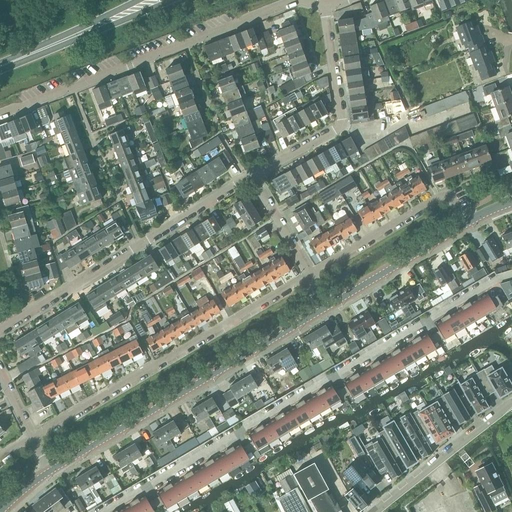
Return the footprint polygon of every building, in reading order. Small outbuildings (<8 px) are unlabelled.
[(394,0),(391,0),(383,3),(388,17),(400,13),(399,13),(400,12),(394,0)] [(408,0),(394,0),(400,12),(411,8),(408,0)] [(408,0),(411,8),(412,11),(424,7),(433,4),(431,0),(408,0)] [(436,0),(441,12),(449,9),(469,1),(469,0),(436,0)] [(372,13),(366,16),(366,18),(367,18),(371,30),(378,27),(377,26),(390,21),(388,17),(383,3),(370,8),(372,13)] [(353,19),(338,22),(340,34),(355,32),(362,31),(362,36),(371,35),(371,30),(367,18),(366,18),(360,21),(353,22),(353,19)] [(284,30),(275,33),(277,38),(280,37),(283,44),(298,38),(293,27),(291,27),(289,22),(282,25),(284,30)] [(416,22),(405,26),(408,33),(419,28),(416,22)] [(469,55),(485,49),(477,26),(474,28),(472,22),(455,29),(462,46),(463,46),(465,50),(468,49),(469,53),(469,54),(469,55)] [(241,34),(247,49),(258,44),(254,32),(253,29),(241,34)] [(267,49),(261,34),(260,30),(254,32),(258,44),(261,51),(267,49)] [(261,34),(267,49),(269,54),(276,52),(268,32),(261,34)] [(355,32),(340,34),(342,47),(357,44),(355,32)] [(241,34),(229,39),(235,53),(242,50),(243,54),(248,52),(247,49),(241,34)] [(288,56),(302,50),(298,38),(283,44),(287,56),(288,55),(288,56)] [(223,58),(235,53),(229,39),(218,43),(223,58)] [(211,63),(223,58),(218,43),(205,48),(211,63)] [(357,44),(342,47),(344,59),(359,57),(357,44)] [(485,49),(469,55),(475,72),(477,71),(481,81),(496,76),(492,63),(494,62),(491,52),(487,54),(485,49)] [(292,67),(306,62),(302,50),(288,56),(292,67)] [(359,57),(344,59),(346,71),(361,69),(359,57)] [(292,67),(288,68),(296,89),(306,84),(303,77),(311,74),(306,62),(292,67)] [(257,63),(251,65),(254,73),(260,71),(257,63)] [(170,82),(184,77),(180,65),(165,70),(170,82)] [(225,65),(219,67),(222,74),(228,71),(225,65)] [(361,69),(346,71),(348,84),(367,81),(369,81),(367,68),(361,69)] [(240,87),(236,77),(235,77),(233,72),(221,77),(223,80),(218,82),(223,94),(240,87)] [(140,73),(128,78),(134,91),(133,92),(134,92),(135,96),(147,91),(146,87),(140,73)] [(150,89),(158,86),(154,76),(146,79),(150,89)] [(174,94),(189,88),(184,77),(170,82),(174,94)] [(133,92),(134,91),(128,78),(117,82),(122,97),(134,92),(133,92)] [(262,81),(256,83),(260,93),(266,91),(262,81)] [(367,81),(348,84),(350,96),(370,93),(364,94),(363,88),(368,87),(367,81)] [(111,101),(122,97),(117,82),(105,86),(111,101)] [(495,84),(482,89),(485,97),(490,95),(495,108),(511,101),(511,98),(508,88),(498,92),(495,84)] [(93,91),(98,105),(100,111),(112,106),(110,101),(111,101),(105,86),(93,91)] [(240,87),(223,94),(227,106),(242,100),(248,98),(243,86),(240,87)] [(174,93),(170,95),(175,107),(179,106),(179,105),(193,100),(189,88),(174,94),(174,93)] [(397,91),(390,92),(391,103),(401,101),(397,91)] [(160,92),(153,94),(156,101),(162,99),(160,92)] [(459,94),(463,104),(469,102),(465,92),(459,94)] [(370,93),(350,96),(352,108),(372,106),(370,93)] [(457,107),(463,104),(459,94),(453,96),(457,107)] [(330,95),(320,100),(322,104),(331,102),(330,95)] [(452,109),(457,107),(453,96),(448,98),(452,109)] [(309,108),(317,121),(328,115),(322,104),(320,100),(318,97),(307,103),(310,108),(309,108)] [(446,111),(452,109),(448,98),(442,101),(446,111)] [(183,117),(198,112),(193,100),(179,105),(183,117)] [(227,106),(232,117),(246,112),(242,100),(227,106)] [(401,101),(391,103),(393,115),(406,112),(401,101)] [(440,113),(446,111),(442,101),(436,103),(440,113)] [(499,120),(494,122),(497,130),(510,125),(508,118),(511,116),(511,101),(495,108),(499,120)] [(306,127),(317,121),(309,108),(310,108),(307,103),(296,110),(306,127)] [(434,115),(440,113),(436,103),(430,105),(434,115)] [(428,117),(434,115),(430,105),(425,107),(428,117)] [(372,106),(352,108),(354,121),(368,119),(368,122),(374,121),(372,106)] [(306,127),(296,110),(295,108),(284,114),(295,133),(306,127)] [(55,128),(52,129),(55,136),(61,134),(74,128),(70,116),(65,118),(63,112),(53,115),(56,121),(53,122),(55,128)] [(188,129),(202,123),(198,112),(183,117),(188,129)] [(232,117),(237,129),(251,123),(246,112),(232,117)] [(283,139),(295,133),(284,114),(271,122),(275,132),(278,130),(283,139)] [(468,116),(472,128),(477,126),(473,114),(468,116)] [(32,115),(20,120),(25,134),(30,132),(34,135),(42,132),(38,120),(34,121),(32,115)] [(47,116),(40,119),(42,126),(48,124),(49,121),(48,118),(47,116)] [(116,116),(104,120),(107,127),(118,123),(116,116)] [(466,130),(472,128),(468,116),(462,118),(466,130)] [(461,132),(466,130),(462,118),(456,120),(461,132)] [(25,134),(20,120),(8,124),(14,139),(25,134)] [(455,134),(461,132),(456,120),(450,123),(455,134)] [(150,122),(144,124),(148,134),(154,132),(150,122)] [(202,123),(188,129),(192,140),(189,141),(192,150),(204,142),(202,138),(207,136),(202,123)] [(241,140),(254,135),(255,134),(251,123),(237,129),(241,140)] [(267,123),(260,126),(262,132),(263,132),(270,129),(267,123)] [(449,136),(455,134),(450,123),(445,125),(449,136)] [(0,137),(2,143),(14,139),(8,124),(0,127),(0,137)] [(439,127),(443,139),(449,136),(445,125),(439,127)] [(497,130),(489,133),(491,137),(499,134),(500,138),(505,136),(510,149),(511,148),(511,129),(510,125),(497,130)] [(114,147),(128,142),(126,136),(132,134),(129,127),(109,135),(114,147)] [(409,138),(405,127),(398,131),(404,142),(409,138)] [(437,141),(443,139),(439,127),(433,129),(437,141)] [(74,128),(61,134),(65,144),(65,145),(79,140),(74,128)] [(270,129),(263,132),(262,132),(267,144),(274,141),(270,129)] [(431,143),(437,141),(433,129),(427,131),(431,143)] [(399,144),(404,142),(398,131),(393,134),(399,144)] [(426,145),(431,143),(427,131),(421,133),(426,145)] [(154,132),(148,134),(152,144),(158,141),(154,132)] [(468,132),(455,136),(456,137),(457,142),(470,138),(468,132)] [(420,147),(426,145),(421,133),(416,136),(420,147)] [(394,147),(399,144),(393,134),(388,137),(394,147)] [(254,135),(241,140),(246,153),(259,148),(254,135)] [(413,150),(420,147),(416,136),(409,138),(413,150)] [(0,137),(0,160),(12,158),(9,150),(5,151),(2,143),(0,137)] [(389,150),(394,147),(388,137),(383,140),(389,150)] [(445,141),(447,146),(457,142),(456,137),(445,141)] [(339,145),(347,158),(358,152),(351,139),(339,145)] [(79,140),(65,145),(70,157),(84,152),(81,144),(79,140)] [(384,153),(389,150),(383,140),(378,143),(384,153)] [(114,147),(118,159),(132,154),(138,152),(135,145),(130,147),(128,142),(114,147)] [(379,156),(384,153),(378,143),(373,146),(379,156)] [(153,146),(157,157),(162,155),(158,144),(153,146)] [(336,164),(347,158),(339,145),(328,151),(336,164)] [(374,159),(379,156),(373,146),(368,148),(374,159)] [(485,146),(473,150),(480,166),(491,162),(485,146)] [(369,162),(374,159),(368,148),(363,151),(365,154),(369,162)] [(473,148),(461,152),(462,154),(468,170),(480,166),(473,150),(473,148)] [(325,171),(336,164),(328,151),(317,157),(325,171)] [(70,157),(64,159),(69,171),(88,163),(84,152),(70,157)] [(207,165),(215,178),(226,171),(226,172),(227,172),(224,166),(230,163),(223,152),(217,156),(218,158),(207,165)] [(132,154),(118,159),(123,171),(137,165),(142,164),(140,157),(135,159),(132,154)] [(361,167),(369,162),(365,154),(360,157),(361,158),(357,160),(361,167)] [(462,154),(451,158),(457,175),(468,170),(462,154)] [(32,155),(20,159),(22,167),(35,163),(32,155)] [(162,155),(157,157),(161,168),(167,166),(166,166),(162,155)] [(38,158),(42,167),(48,165),(45,156),(38,158)] [(314,177),(325,171),(317,157),(306,163),(314,177)] [(438,158),(426,162),(428,167),(434,183),(446,179),(440,162),(438,158)] [(451,158),(440,162),(446,179),(457,175),(451,158)] [(176,163),(180,169),(184,166),(180,160),(176,163)] [(88,163),(69,171),(73,183),(93,175),(88,163)] [(176,172),(180,169),(176,163),(172,166),(176,172)] [(296,169),(303,183),(314,177),(306,163),(296,169)] [(405,163),(398,167),(401,172),(403,176),(410,172),(405,163)] [(0,181),(14,177),(11,165),(0,168),(0,181)] [(137,165),(123,171),(128,182),(141,177),(145,176),(143,170),(139,171),(137,165)] [(196,171),(205,185),(215,178),(207,165),(196,171)] [(292,189),(303,183),(296,169),(285,175),(292,189)] [(53,171),(45,175),(44,175),(46,179),(55,176),(53,171)] [(186,178),(194,191),(205,185),(196,171),(186,178)] [(335,174),(338,180),(343,177),(339,171),(335,174)] [(40,172),(34,174),(36,182),(43,180),(41,174),(40,172)] [(93,175),(73,183),(77,194),(84,192),(97,187),(93,175)] [(280,195),(292,189),(285,175),(273,182),(280,195)] [(55,176),(46,179),(48,184),(57,181),(55,176)] [(153,179),(155,185),(164,181),(162,176),(153,179)] [(350,176),(318,195),(324,205),(356,187),(350,176)] [(411,176),(405,179),(407,182),(407,183),(415,197),(426,190),(418,176),(413,179),(411,176)] [(0,184),(3,194),(18,189),(14,177),(0,181),(0,184)] [(128,182),(132,194),(146,188),(146,189),(150,187),(147,180),(143,182),(141,177),(128,182)] [(175,185),(178,190),(183,199),(184,198),(194,191),(186,178),(175,185)] [(157,190),(166,187),(164,181),(155,185),(157,190)] [(318,183),(322,190),(326,187),(322,181),(318,183)] [(394,186),(404,203),(415,197),(407,183),(402,186),(400,182),(394,186)] [(388,194),(396,208),(404,203),(394,186),(391,187),(394,191),(388,194)] [(84,192),(77,194),(82,206),(88,204),(102,198),(97,187),(84,192)] [(132,194),(137,205),(154,198),(152,193),(148,194),(146,189),(146,188),(132,194)] [(18,189),(3,194),(6,207),(21,203),(17,190),(18,190),(18,189)] [(357,190),(352,193),(358,203),(364,200),(361,195),(357,190)] [(367,191),(361,195),(364,200),(370,196),(367,191)] [(48,193),(39,196),(41,202),(51,200),(50,197),(49,193),(48,193)] [(161,196),(160,196),(164,207),(172,204),(170,198),(168,193),(161,196)] [(386,213),(396,208),(388,194),(378,200),(386,213)] [(287,201),(290,208),(300,202),(296,196),(287,201)] [(137,205),(142,218),(155,212),(154,210),(157,205),(154,198),(137,205)] [(240,218),(254,209),(247,198),(234,207),(240,218)] [(375,220),(386,213),(378,200),(367,206),(375,220)] [(312,215),(307,205),(306,204),(292,213),(303,231),(304,230),(309,228),(316,224),(317,223),(312,215)] [(23,213),(9,216),(13,229),(33,223),(28,206),(21,208),(23,213)] [(365,226),(375,220),(367,206),(357,212),(365,226)] [(334,208),(327,212),(331,218),(338,215),(334,208)] [(254,209),(240,218),(248,229),(261,220),(254,209)] [(70,211),(61,215),(68,232),(76,226),(70,211)] [(318,211),(312,215),(317,223),(316,224),(318,228),(326,223),(318,211)] [(104,229),(112,242),(124,235),(119,228),(124,224),(117,213),(112,216),(115,222),(104,229)] [(105,220),(101,214),(97,217),(101,223),(105,220)] [(202,224),(210,237),(221,230),(213,217),(202,224)] [(58,218),(52,220),(55,228),(62,225),(59,218),(58,218)] [(336,227),(343,239),(357,231),(350,219),(336,227)] [(95,226),(91,221),(86,224),(90,229),(95,226)] [(33,223),(13,229),(16,241),(36,235),(33,223)] [(200,244),(210,237),(202,224),(192,231),(200,244)] [(62,225),(55,228),(58,237),(65,233),(62,225)] [(331,246),(343,239),(336,227),(323,234),(331,246)] [(264,228),(253,235),(257,241),(260,240),(268,235),(264,228)] [(305,231),(297,236),(300,241),(308,236),(312,234),(309,228),(304,230),(305,231)] [(102,249),(112,242),(104,229),(94,235),(102,249)] [(189,250),(200,244),(192,231),(181,237),(189,250)] [(507,250),(511,248),(511,232),(502,237),(507,250)] [(317,254),(331,246),(323,234),(310,242),(317,254)] [(16,241),(14,241),(17,253),(20,253),(34,249),(40,247),(36,235),(16,241)] [(87,237),(82,239),(84,242),(83,242),(91,255),(102,249),(94,235),(88,239),(87,237)] [(181,237),(171,244),(179,257),(184,253),(186,257),(191,254),(189,250),(181,237)] [(492,238),(482,244),(489,257),(493,263),(503,257),(499,251),(492,238)] [(83,242),(72,248),(80,262),(91,255),(83,242)] [(167,264),(173,260),(175,264),(181,260),(178,257),(179,257),(171,244),(159,251),(167,264)] [(234,247),(228,250),(228,251),(239,268),(241,273),(247,269),(245,265),(234,247)] [(69,268),(80,262),(72,248),(62,255),(61,253),(56,256),(60,271),(68,266),(69,268)] [(34,249),(20,253),(23,265),(37,261),(34,249)] [(470,251),(459,258),(467,272),(475,267),(478,266),(470,251)] [(205,252),(201,255),(204,261),(209,258),(205,252)] [(265,252),(258,256),(261,261),(267,257),(265,252)] [(140,263),(148,276),(159,269),(151,256),(140,263)] [(271,263),(279,277),(290,271),(281,257),(275,261),(273,257),(269,260),(271,264),(271,263)] [(37,261),(23,265),(26,277),(56,268),(54,263),(45,266),(44,266),(39,267),(37,261)] [(129,269),(137,283),(148,276),(140,263),(129,269)] [(268,284),(279,277),(271,263),(271,264),(260,270),(268,284)] [(179,268),(183,274),(188,271),(184,265),(179,268)] [(496,275),(506,272),(505,266),(493,270),(496,275)] [(475,267),(467,272),(471,279),(474,284),(482,279),(478,273),(475,267)] [(56,268),(26,277),(30,290),(31,290),(32,291),(34,291),(35,291),(36,290),(36,288),(44,286),(42,278),(48,276),(49,280),(59,278),(56,268)] [(442,268),(434,273),(442,287),(447,284),(450,291),(451,291),(451,292),(454,296),(461,292),(454,280),(455,279),(453,274),(448,277),(442,268)] [(127,289),(137,283),(129,269),(119,276),(127,289)] [(200,269),(191,274),(196,282),(205,276),(200,269)] [(258,290),(268,284),(260,270),(250,276),(258,290)] [(161,279),(153,284),(157,290),(172,281),(166,271),(160,274),(162,277),(161,279)] [(230,272),(225,276),(228,281),(233,277),(230,272)] [(240,282),(248,295),(258,290),(250,276),(246,278),(243,274),(238,277),(241,281),(240,282)] [(116,296),(127,289),(119,276),(108,283),(116,296)] [(225,276),(219,280),(222,284),(228,281),(225,276)] [(238,301),(248,295),(240,282),(230,288),(238,301)] [(106,302),(116,296),(108,283),(97,289),(106,302)] [(509,300),(511,298),(511,290),(508,283),(499,285),(509,300)] [(153,293),(157,290),(153,284),(149,287),(153,293)] [(419,284),(410,289),(418,302),(424,299),(421,294),(424,293),(419,284)] [(170,287),(163,292),(166,297),(174,293),(170,287)] [(228,307),(238,301),(230,288),(220,294),(228,307)] [(408,288),(398,294),(406,307),(413,319),(423,313),(421,309),(415,313),(411,306),(409,307),(408,306),(416,301),(408,288)] [(86,296),(95,310),(96,312),(107,306),(105,303),(106,302),(97,289),(86,296)] [(398,294),(388,300),(396,313),(401,310),(409,322),(413,319),(406,307),(398,294)] [(477,301),(486,316),(503,306),(497,297),(491,300),(488,294),(477,301)] [(136,295),(132,297),(136,304),(140,301),(136,295)] [(206,296),(196,302),(199,308),(206,320),(220,312),(213,300),(209,302),(206,296)] [(125,301),(130,308),(136,304),(132,297),(125,301)] [(444,302),(441,297),(430,303),(433,308),(444,302)] [(476,322),(486,316),(477,301),(471,305),(469,303),(465,305),(476,322)] [(78,326),(89,320),(86,316),(87,316),(79,304),(68,310),(78,326)] [(465,328),(476,322),(465,305),(461,308),(463,309),(456,313),(465,328)] [(172,307),(166,311),(168,315),(175,312),(172,307)] [(197,326),(206,320),(199,308),(189,314),(197,326)] [(67,333),(68,335),(79,328),(78,326),(68,310),(57,317),(67,333)] [(187,311),(177,317),(179,320),(186,332),(197,326),(189,314),(187,311)] [(119,312),(113,315),(118,323),(124,319),(119,312)] [(149,327),(155,323),(152,319),(148,312),(142,316),(149,327)] [(368,312),(358,318),(365,331),(371,340),(373,344),(377,342),(369,328),(375,325),(368,312)] [(455,335),(465,328),(456,313),(450,317),(449,315),(445,317),(455,335)] [(113,315),(107,319),(112,327),(118,323),(113,315)] [(47,323),(54,336),(60,332),(62,336),(67,333),(57,317),(47,323)] [(439,332),(434,335),(438,342),(443,339),(444,341),(455,335),(445,317),(441,320),(442,321),(435,326),(439,332)] [(358,318),(348,324),(355,336),(358,340),(361,339),(362,341),(364,340),(366,343),(371,340),(365,331),(358,318)] [(377,323),(385,336),(392,332),(384,319),(377,323)] [(177,338),(186,332),(179,320),(170,326),(177,338)] [(393,331),(400,327),(396,321),(389,325),(393,331)] [(44,343),(54,336),(47,323),(36,330),(44,343)] [(129,323),(122,327),(125,333),(133,330),(133,329),(129,323)] [(165,329),(160,332),(167,344),(177,338),(170,326),(168,323),(163,325),(165,329)] [(322,345),(325,350),(336,343),(339,348),(347,343),(337,326),(329,331),(326,326),(315,332),(322,345)] [(25,336),(33,349),(36,354),(41,351),(38,346),(44,343),(36,330),(25,336)] [(87,331),(82,334),(86,339),(90,337),(87,331)] [(153,352),(167,344),(160,332),(146,340),(153,352)] [(315,332),(304,339),(312,351),(316,348),(321,355),(322,355),(325,361),(330,358),(325,350),(322,345),(315,332)] [(82,334),(78,336),(82,342),(86,339),(82,334)] [(433,345),(438,342),(434,335),(429,338),(427,335),(421,339),(420,337),(416,339),(426,357),(437,350),(433,345)] [(31,358),(17,367),(21,373),(41,363),(38,357),(37,356),(37,355),(36,354),(33,349),(25,336),(14,343),(22,356),(27,352),(31,358)] [(129,339),(123,342),(132,358),(143,353),(136,340),(131,343),(129,339)] [(415,363),(426,357),(416,339),(412,342),(413,343),(406,347),(415,363)] [(64,342),(59,345),(63,351),(68,348),(64,342)] [(117,345),(113,348),(114,351),(116,350),(122,363),(132,358),(123,342),(117,345)] [(353,355),(359,351),(354,342),(348,346),(353,355)] [(86,344),(81,347),(83,352),(88,350),(94,361),(100,374),(112,368),(104,352),(98,355),(99,358),(98,359),(90,344),(87,345),(86,344)] [(405,369),(415,363),(406,347),(400,351),(399,349),(395,352),(405,369)] [(287,349),(276,355),(284,368),(287,373),(298,367),(294,361),(295,361),(287,349)] [(108,350),(104,352),(112,368),(122,363),(116,350),(114,351),(110,353),(108,350)] [(386,359),(395,375),(405,369),(395,352),(391,354),(392,356),(386,359)] [(276,355),(266,362),(273,374),(279,370),(284,378),(288,375),(287,373),(284,368),(276,355)] [(385,381),(395,375),(386,359),(379,363),(378,361),(374,364),(385,381)] [(87,360),(82,363),(84,366),(90,379),(100,374),(94,361),(89,364),(87,360)] [(374,387),(385,381),(374,364),(370,366),(371,368),(365,372),(374,387)] [(472,405),(471,406),(477,415),(489,408),(483,399),(490,395),(477,373),(478,373),(473,364),(471,365),(476,374),(470,377),(471,379),(460,385),(472,405)] [(84,366),(74,371),(80,384),(90,379),(84,366)] [(477,373),(490,395),(496,391),(500,398),(511,390),(511,387),(511,386),(511,379),(510,377),(507,379),(501,369),(495,373),(491,366),(485,370),(484,369),(478,373),(477,373)] [(35,370),(22,376),(30,392),(28,393),(37,412),(51,405),(49,400),(42,387),(43,387),(41,383),(39,379),(38,377),(35,370)] [(310,370),(300,376),(304,382),(314,376),(310,370)] [(66,372),(62,374),(63,377),(69,390),(80,384),(74,371),(68,374),(66,372)] [(354,376),(364,393),(374,387),(365,372),(359,375),(358,374),(354,376)] [(240,382),(247,394),(258,388),(251,375),(240,382)] [(284,378),(283,378),(289,387),(294,384),(288,375),(284,378)] [(353,400),(364,393),(354,376),(350,378),(351,380),(344,384),(346,387),(341,390),(345,397),(350,394),(353,400)] [(63,377),(53,382),(59,395),(69,390),(63,377)] [(456,420),(459,425),(471,419),(465,409),(471,406),(472,405),(460,385),(457,380),(458,383),(451,387),(453,389),(443,395),(440,390),(439,391),(442,397),(443,397),(456,420)] [(46,381),(41,383),(43,387),(42,387),(49,400),(59,395),(53,382),(48,384),(46,381)] [(231,390),(223,395),(230,408),(239,403),(237,400),(247,394),(240,382),(229,388),(230,390),(231,390)] [(320,391),(331,408),(341,402),(340,400),(345,397),(341,390),(336,393),(336,392),(332,386),(325,391),(324,389),(320,391)] [(320,414),(331,408),(320,391),(316,393),(317,395),(311,399),(320,414)] [(449,423),(456,420),(443,397),(442,397),(436,401),(436,402),(428,407),(427,407),(446,439),(455,434),(449,423)] [(212,398),(201,405),(209,417),(215,413),(217,415),(221,413),(220,411),(212,398)] [(258,411),(265,406),(261,399),(254,403),(258,411)] [(310,421),(320,414),(311,399),(305,403),(304,401),(300,403),(310,421)] [(424,438),(430,434),(436,445),(446,439),(427,407),(428,407),(423,399),(422,400),(427,408),(418,413),(417,411),(411,415),(411,416),(424,438)] [(300,427),(310,421),(300,403),(296,406),(297,407),(290,411),(300,427)] [(201,405),(191,411),(198,423),(204,420),(206,423),(210,430),(215,427),(211,420),(209,417),(201,405)] [(232,408),(227,411),(231,418),(236,415),(232,408)] [(409,450),(416,446),(423,459),(433,453),(424,438),(411,416),(411,415),(407,409),(406,410),(408,414),(399,418),(401,421),(395,425),(409,450)] [(227,411),(222,414),(226,421),(231,418),(227,411)] [(289,433),(300,427),(290,411),(284,415),(283,413),(279,416),(289,433)] [(279,439),(289,433),(279,416),(275,418),(276,420),(270,423),(279,439)] [(393,459),(400,456),(407,468),(417,462),(409,450),(395,425),(391,418),(390,419),(392,423),(383,428),(385,431),(379,434),(377,431),(377,432),(379,436),(379,435),(393,459)] [(163,428),(170,440),(181,434),(174,421),(163,428)] [(269,445),(279,439),(270,423),(263,427),(262,425),(258,428),(269,445)] [(362,425),(353,431),(356,436),(363,432),(362,430),(364,429),(362,425)] [(210,430),(208,431),(208,432),(212,438),(219,434),(215,427),(210,430)] [(152,434),(160,446),(166,443),(168,447),(167,447),(171,454),(176,450),(170,440),(163,428),(152,434)] [(252,442),(247,445),(252,452),(257,450),(258,451),(269,445),(258,428),(254,430),(255,432),(249,436),(252,442)] [(402,474),(393,459),(379,435),(379,436),(378,436),(380,440),(372,444),(371,443),(365,447),(359,438),(378,472),(385,468),(392,480),(402,474)] [(353,436),(348,439),(354,450),(359,447),(353,436)] [(135,444),(124,451),(132,463),(142,457),(135,444)] [(247,455),(252,452),(247,445),(243,448),(241,445),(234,449),(233,447),(229,450),(239,467),(250,461),(247,455)] [(220,458),(229,473),(239,467),(229,450),(225,452),(226,454),(220,458)] [(124,451),(114,457),(121,469),(124,473),(129,470),(133,477),(138,474),(134,467),(131,463),(132,463),(124,451)] [(150,457),(144,460),(148,467),(149,467),(154,464),(150,457)] [(219,479),(229,473),(220,458),(213,461),(212,460),(209,462),(219,479)] [(343,473),(340,475),(348,490),(353,486),(354,487),(363,480),(371,490),(381,481),(371,470),(369,471),(360,459),(343,473)] [(208,485),(219,479),(209,462),(204,464),(205,466),(199,470),(208,485)] [(293,475),(301,490),(313,511),(342,511),(337,502),(336,503),(331,494),(331,495),(328,490),(329,490),(314,463),(293,475)] [(483,484),(475,488),(486,511),(492,511),(497,510),(491,499),(504,492),(490,464),(476,471),(483,484)] [(86,474),(93,486),(104,479),(97,467),(86,474)] [(198,491),(208,485),(199,470),(193,474),(192,472),(188,474),(198,491)] [(281,511),(310,511),(299,491),(301,490),(293,475),(290,470),(277,477),(279,482),(286,495),(275,500),(281,511)] [(86,474),(75,480),(82,492),(88,489),(91,493),(90,493),(94,499),(99,496),(93,486),(86,474)] [(111,481),(107,483),(111,490),(115,488),(119,485),(112,474),(108,476),(111,481)] [(188,498),(198,491),(188,474),(184,477),(185,478),(179,482),(188,498)] [(251,498),(262,492),(256,481),(245,488),(251,498)] [(167,486),(177,504),(188,498),(179,482),(172,486),(171,484),(167,486)] [(357,485),(344,496),(353,507),(355,509),(358,506),(362,511),(372,503),(365,495),(357,485)] [(167,510),(177,504),(167,486),(163,489),(164,491),(157,495),(159,497),(154,500),(159,508),(164,505),(167,510)] [(45,498),(55,511),(69,511),(70,511),(68,509),(73,505),(61,488),(61,489),(61,490),(58,492),(56,490),(45,498)] [(139,501),(138,499),(134,502),(140,511),(154,511),(159,508),(154,500),(149,503),(146,497),(139,501)] [(55,511),(45,498),(33,507),(35,509),(31,511),(55,511)] [(86,511),(79,499),(73,502),(79,511),(86,511)] [(239,511),(234,500),(225,505),(228,511),(239,511)] [(126,511),(140,511),(134,502),(130,504),(131,506),(125,509),(126,511)]
